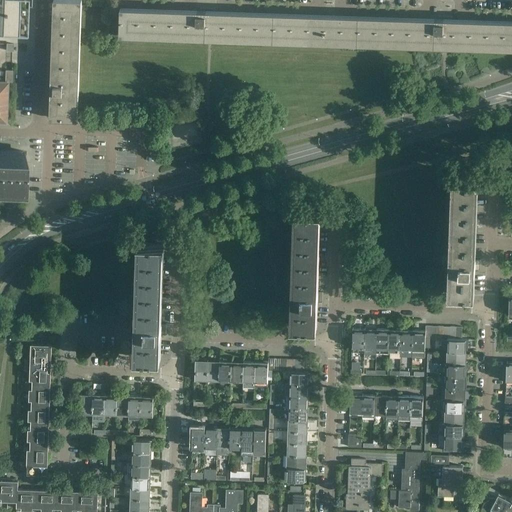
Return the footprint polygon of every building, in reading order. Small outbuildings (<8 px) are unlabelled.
[(0,0),(0,31),(12,32),(26,32),(28,32),(29,0),(0,0)] [(81,7),(81,0),(53,0),(50,119),(78,119),(81,7)] [(120,8),(119,36),(447,47),(511,49),(511,21),(452,19),(452,16),(448,16),(439,16),(438,19),(215,11),(215,8),(201,7),(201,11),(120,8)] [(12,75),(11,75),(5,75),(5,81),(0,81),(0,120),(5,121),(7,81),(12,81),(12,75)] [(24,151),(0,150),(0,182),(22,183),(23,164),(24,151)] [(480,259),(475,259),(478,179),(452,178),(448,293),(474,294),(475,270),(479,270),(480,259)] [(291,323),(291,325),(317,326),(318,302),(322,302),(322,292),(318,291),(321,212),(301,211),(295,211),(291,302),(291,323)] [(166,324),(162,324),(164,244),(138,243),(138,244),(134,357),(161,358),(161,334),(166,334),(166,324)] [(365,352),(365,351),(365,329),(365,328),(365,329),(353,328),(353,327),(352,352),(365,352)] [(376,347),(377,329),(377,328),(377,329),(365,329),(365,351),(376,351),(376,347)] [(389,348),(390,329),(389,329),(377,329),(376,347),(376,351),(376,353),(389,353),(389,352),(389,348)] [(389,348),(389,352),(400,352),(400,348),(401,329),(401,330),(390,329),(389,348)] [(401,329),(400,348),(412,348),(413,349),(413,330),(401,330),(401,329)] [(413,330),(413,349),(424,349),(425,349),(425,347),(425,337),(425,330),(425,331),(413,330)] [(447,350),(466,351),(466,339),(467,339),(462,339),(455,338),(449,338),(448,338),(447,350)] [(31,344),(30,364),(41,365),(42,344),(31,344)] [(51,364),(52,345),(46,345),(42,344),(41,365),(51,365),(51,364)] [(447,350),(447,362),(465,363),(466,351),(447,350)] [(207,379),(208,360),(208,361),(196,360),(195,360),(195,380),(195,379),(207,379)] [(219,380),(220,361),(208,361),(208,360),(207,379),(219,380)] [(231,380),(232,361),(232,362),(220,361),(219,380),(231,380)] [(243,381),(244,361),(244,362),(232,362),(232,361),(231,380),(243,381)] [(255,381),(256,362),(244,362),(244,361),(243,381),(255,381)] [(268,379),(268,370),(268,362),(268,363),(256,362),(255,381),(255,387),(267,387),(268,379)] [(447,363),(447,374),(465,375),(465,363),(466,363),(465,363),(447,362),(447,363)] [(50,395),(50,390),(51,380),(51,375),(51,367),(51,365),(41,365),(30,364),(30,375),(30,384),(29,394),(50,395)] [(298,371),(292,371),(290,370),(289,383),(309,383),(309,372),(310,372),(310,371),(304,371),(298,371)] [(447,375),(446,386),(465,387),(465,375),(466,375),(465,375),(447,374),(447,375)] [(309,383),(289,383),(289,395),(308,395),(309,384),(309,383)] [(446,387),(446,399),(464,399),(465,387),(446,386),(446,387)] [(93,413),(93,394),(81,394),(81,393),(80,413),(81,413),(93,413)] [(350,393),(350,413),(352,413),(362,413),(363,394),(351,394),(351,393),(350,393)] [(49,425),(49,420),(49,415),(49,410),(50,400),(50,395),(29,394),(29,395),(29,405),(29,414),(28,424),(49,425)] [(105,413),(105,394),(105,395),(93,394),(93,413),(105,413)] [(117,414),(117,395),(105,395),(105,394),(105,413),(117,414)] [(362,413),(362,416),(374,417),(374,413),(375,395),(375,394),(375,395),(363,394),(362,413)] [(129,414),(129,395),(129,396),(117,395),(117,414),(129,414)] [(141,415),(141,396),(129,396),(129,395),(129,414),(141,415)] [(309,395),(308,395),(289,395),(289,407),(308,407),(308,396),(309,396),(309,395)] [(375,395),(374,413),(386,414),(387,395),(375,395)] [(387,395),(386,414),(389,414),(398,414),(399,396),(399,395),(399,396),(387,395)] [(141,396),(141,415),(152,415),(152,416),(153,416),(154,396),(153,396),(141,396)] [(398,414),(398,421),(410,421),(410,415),(411,396),(406,396),(399,396),(398,414)] [(410,415),(410,421),(422,422),(422,416),(423,416),(423,396),(423,397),(418,396),(411,396),(410,415)] [(442,398),(441,410),(445,410),(464,411),(464,407),(466,407),(466,399),(465,399),(464,399),(446,399),(442,398)] [(308,407),(289,407),(288,419),(307,419),(308,408),(308,407)] [(445,423),(463,423),(464,423),(463,423),(464,411),(445,410),(445,411),(445,423)] [(308,419),(307,419),(288,419),(288,431),(307,431),(307,420),(308,420),(308,419)] [(445,434),(445,435),(463,435),(464,435),(463,435),(463,423),(445,423),(445,434)] [(48,455),(48,450),(48,445),(48,440),(49,435),(49,430),(49,425),(28,424),(28,435),(28,443),(27,454),(48,455)] [(205,445),(206,426),(205,426),(205,427),(194,426),(193,426),(193,446),(193,445),(205,445)] [(217,446),(218,427),(217,427),(206,427),(206,426),(205,445),(217,446)] [(229,446),(230,427),(229,427),(229,428),(218,427),(217,446),(229,446)] [(241,446),(242,427),(241,427),(241,428),(230,428),(230,427),(229,446),(241,446)] [(242,427),(241,446),(253,447),(254,428),(253,428),(251,428),(249,428),(242,428),(242,427)] [(253,447),(253,456),(265,456),(265,448),(266,428),(265,428),(265,429),(254,428),(253,447)] [(308,431),(307,431),(288,431),(288,443),(307,443),(307,432),(308,432),(308,431)] [(348,446),(361,447),(361,434),(348,434),(348,441),(348,446)] [(443,447),(446,447),(463,448),(463,447),(463,443),(463,435),(445,435),(444,445),(444,446),(444,447),(443,447)] [(152,439),(140,438),(133,438),(132,451),(152,451),(151,451),(151,439),(152,440),(152,439)] [(307,443),(288,443),(288,455),(306,455),(307,444),(307,443)] [(152,452),(152,451),(132,451),(132,463),(151,463),(151,452),(152,452)] [(391,489),(391,490),(390,498),(399,498),(398,507),(410,507),(410,510),(419,510),(419,504),(418,504),(420,457),(426,457),(427,453),(406,452),(405,468),(408,469),(408,474),(402,473),(401,490),(391,489)] [(48,465),(48,460),(48,455),(27,454),(27,464),(48,465)] [(307,455),(306,455),(288,455),(287,467),(306,467),(306,456),(307,456),(307,455)] [(449,455),(446,455),(431,455),(431,465),(443,465),(442,478),(439,478),(438,496),(444,496),(453,496),(454,487),(462,487),(463,466),(449,466),(449,465),(448,465),(449,456),(449,455)] [(349,465),(349,467),(348,489),(350,489),(349,493),(346,493),(346,508),(359,509),(359,506),(368,506),(369,506),(370,476),(381,476),(382,463),(381,463),(381,464),(376,464),(376,463),(376,464),(371,463),(366,463),(366,459),(351,458),(351,459),(352,459),(352,465),(351,465),(351,466),(349,465)] [(151,464),(151,463),(132,463),(132,475),(151,475),(150,475),(151,463),(151,464)] [(47,475),(48,465),(27,464),(27,474),(27,475),(47,475)] [(306,467),(287,467),(287,479),(286,479),(306,480),(306,479),(305,479),(306,468),(306,467)] [(151,476),(151,475),(132,475),(131,487),(150,487),(150,475),(151,476)] [(18,489),(18,480),(8,480),(7,501),(17,501),(18,489)] [(150,487),(131,487),(131,499),(150,499),(149,499),(150,487)] [(27,509),(28,489),(18,489),(17,501),(17,509),(27,509)] [(37,510),(38,489),(28,489),(27,509),(37,510)] [(67,511),(68,490),(38,489),(37,510),(67,511)] [(220,504),(214,504),(213,511),(237,511),(238,502),(243,503),(243,490),(227,489),(226,508),(220,507),(220,504)] [(97,511),(98,491),(68,490),(67,511),(97,511)] [(100,511),(105,511),(106,492),(98,491),(97,511),(100,511)] [(213,511),(214,504),(208,504),(208,506),(202,506),(202,492),(191,492),(189,511),(213,511)] [(488,492),(478,510),(481,511),(504,511),(511,499),(498,492),(496,497),(488,492)] [(258,494),(257,511),(268,511),(269,494),(260,494),(258,494)] [(305,511),(306,495),(294,495),(293,504),(288,503),(287,511),(305,511)] [(150,499),(131,499),(130,511),(150,511),(149,511),(149,499),(150,499)]
